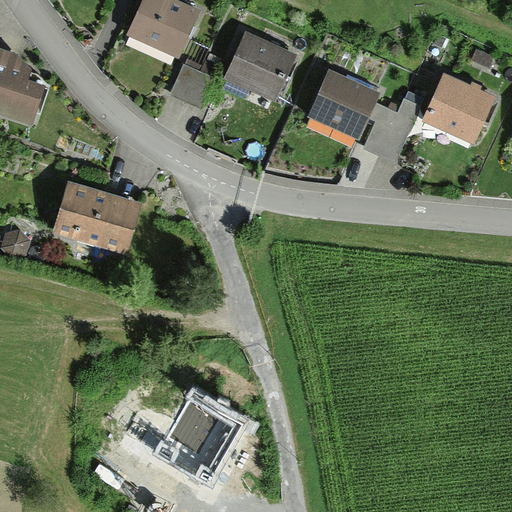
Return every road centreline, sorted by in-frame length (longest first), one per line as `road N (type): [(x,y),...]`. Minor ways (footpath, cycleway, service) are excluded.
road 1 (residential): [(296,511),(280,424),(210,197),(216,180)]
road 2 (residential): [(216,180),(328,205),(511,220)]
road 3 (residential): [(80,73),(156,147),(216,180)]
